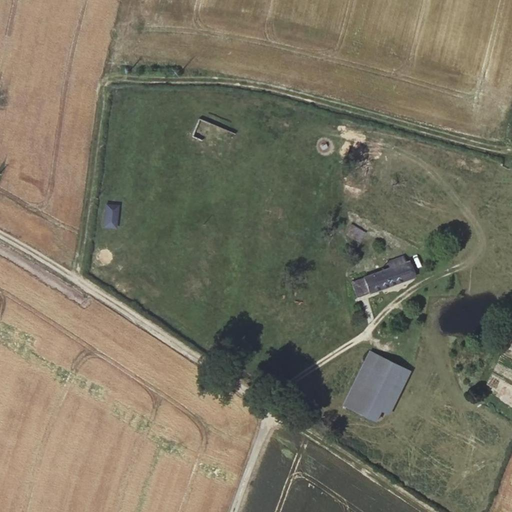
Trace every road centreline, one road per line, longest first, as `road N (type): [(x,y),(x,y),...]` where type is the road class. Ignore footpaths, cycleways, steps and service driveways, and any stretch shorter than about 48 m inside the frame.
road 1 (track): [(72,277),(109,79),(252,85),(511,153)]
road 2 (track): [(426,511),(271,399),(0,233)]
